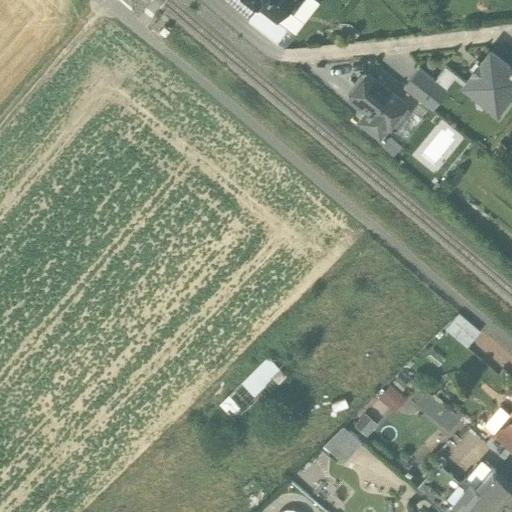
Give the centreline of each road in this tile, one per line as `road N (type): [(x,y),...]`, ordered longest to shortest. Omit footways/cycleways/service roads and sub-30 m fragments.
road 1 (track): [(511,350),(138,29)]
road 2 (residential): [(211,0),(278,60),(511,32)]
road 3 (track): [(0,123),(104,0)]
